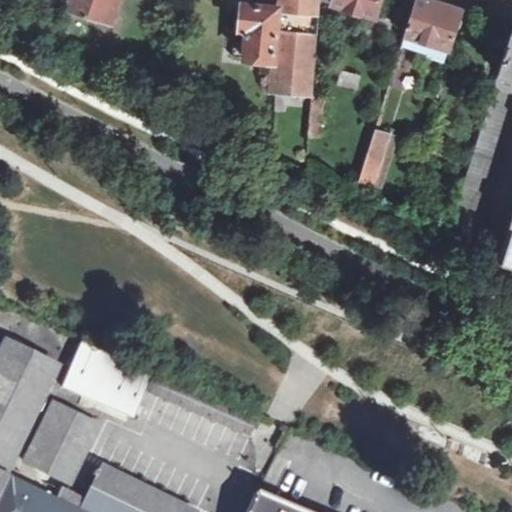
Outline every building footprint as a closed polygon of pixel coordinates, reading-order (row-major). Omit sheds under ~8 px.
[(119,0),(67,0),(65,8),(111,25),(119,0)] [(276,89),(311,93),(314,67),(320,0),(279,0),(279,1),(278,7),(274,57),(271,88),(276,89)] [(333,0),(333,3),(375,15),(379,0),(333,0)] [(441,0),(415,0),(406,33),(449,48),(462,7),(441,0)] [(375,15),(333,3),(330,11),(372,25),(375,15)] [(274,57),(278,7),(270,7),(264,6),(244,5),(244,9),(235,8),(233,54),(274,57)] [(511,22),(506,21),(498,18),(489,45),(506,51),(511,32),(511,22)] [(511,32),(506,51),(500,72),(511,75),(511,32)] [(449,48),(406,33),(401,45),(445,59),(449,48)] [(511,75),(500,72),(447,238),(498,265),(499,259),(506,238),(496,235),(498,227),(483,222),(501,163),(498,163),(511,119),(511,75)] [(311,93),(308,133),(320,134),(323,94),(311,93)] [(374,129),(369,147),(383,152),(388,134),(374,129)] [(499,259),(511,263),(511,220),(506,238),(499,259)] [(55,367),(5,340),(0,350),(0,511),(193,511),(101,468),(98,473),(94,470),(90,476),(95,479),(84,502),(60,491),(55,501),(3,476),(55,367)] [(78,344),(58,391),(130,422),(150,376),(78,344)] [(258,417),(156,373),(147,392),(250,436),(258,417)] [(96,426),(51,404),(24,461),(68,484),(96,426)] [(246,511),(257,490),(258,489),(247,484),(233,511),(246,511)] [(310,511),(257,490),(246,511),(310,511)]
